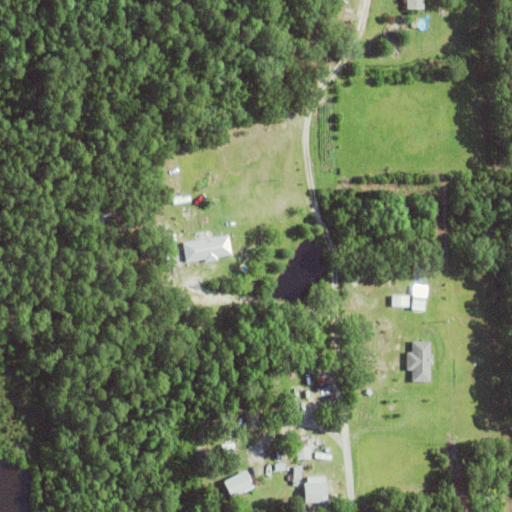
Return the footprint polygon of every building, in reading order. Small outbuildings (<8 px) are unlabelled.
[(406,12),(406,0),(423,0),(423,12),(406,12)] [(89,211),(114,207),(121,253),(96,257),(89,211)] [(205,265),(204,262),(186,265),(183,245),(228,237),(231,258),(217,260),(218,263),(205,265)] [(138,245),(151,244),(152,257),(140,259),(138,245)] [(412,305),(413,297),(425,298),(424,306),(412,305)] [(391,309),(391,298),(409,298),(409,309),(391,309)] [(411,384),(411,373),(406,373),(406,356),(411,356),(411,344),(429,344),(429,384),(411,384)] [(296,442),(310,441),(311,462),(297,463),(296,442)] [(293,482),(293,469),(301,469),(300,482),(293,482)] [(222,485),(244,473),(253,490),(230,501),(222,485)] [(327,485),(327,506),(304,507),(303,486),(307,486),(307,480),(325,479),(325,485),(327,485)]
